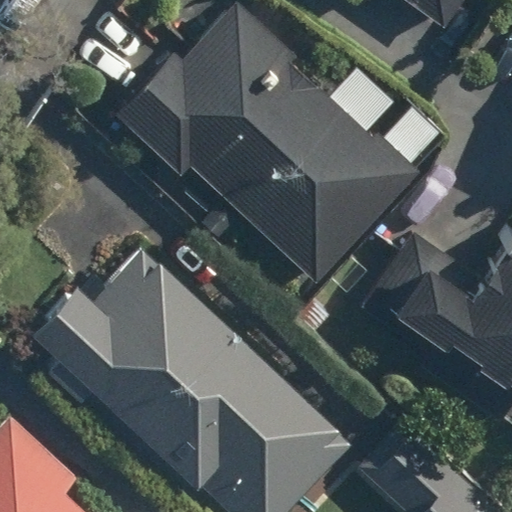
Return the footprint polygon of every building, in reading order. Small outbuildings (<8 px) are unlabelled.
[(173,175),(185,163),(309,278),(411,168),(398,156),(426,125),(404,105),(377,134),(361,118),(382,96),(346,63),(320,91),(302,74),(312,63),(244,0),(224,0),(176,53),(167,44),(105,112),(173,175)] [(403,0),(439,25),(457,0),(403,0)] [(474,271),(404,226),(355,302),(431,351),(435,343),(511,392),(511,217),(502,233),(500,231),(474,271)] [(61,279),(17,324),(183,487),(188,482),(218,511),(278,511),(347,442),(142,241),(83,301),(61,279)] [(0,511),(74,511),(53,490),(71,473),(7,407),(0,413),(0,511)] [(403,511),(402,511),(475,511),(419,461),(387,497),(403,511)]
